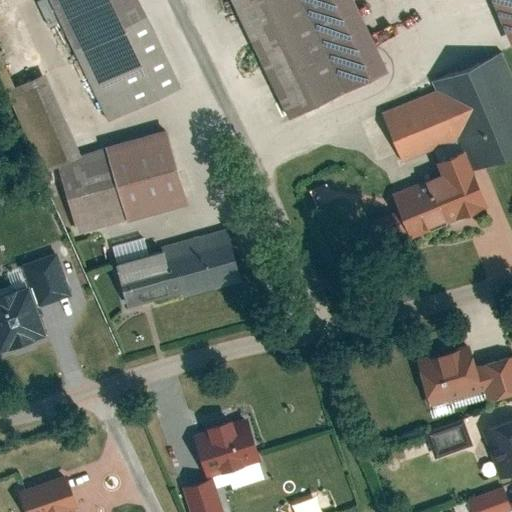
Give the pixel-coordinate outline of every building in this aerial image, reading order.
[(50,0),(109,121),(185,85),(144,0),(50,0)] [(236,0),(293,117),(393,69),(359,0),(236,0)] [(511,0),(498,0),(511,31),(511,0)] [(470,165),(511,148),(511,69),(504,50),(435,78),(439,88),(383,111),(403,159),(459,136),(463,147),(470,165)] [(62,160),(84,150),(48,72),(20,85),(56,163),(62,160)] [(62,160),(80,229),(193,198),(173,125),(84,150),(62,160)] [(470,165),(463,147),(438,158),(443,170),(398,188),(415,232),(486,204),(470,165)] [(370,220),(381,243),(403,233),(392,209),(370,220)] [(231,227),(120,258),(133,305),(244,274),(231,227)] [(59,248),(26,260),(33,279),(41,302),(74,289),(59,248)] [(41,302),(33,279),(0,290),(0,344),(1,348),(51,330),(41,302)] [(473,340),(419,355),(432,402),(487,387),(490,396),(511,389),(511,350),(478,360),(473,340)] [(195,429),(209,472),(263,456),(250,412),(195,429)] [(511,415),(486,424),(503,475),(511,471),(511,415)] [(427,433),(436,456),(471,444),(463,420),(427,433)] [(46,511),(80,501),(70,470),(22,486),(30,511),(46,511)] [(222,511),(226,511),(214,473),(185,482),(194,511),(222,511)] [(476,511),(494,511),(511,505),(511,494),(508,485),(472,499),(476,511)] [(101,511),(97,497),(47,511),(101,511)]
